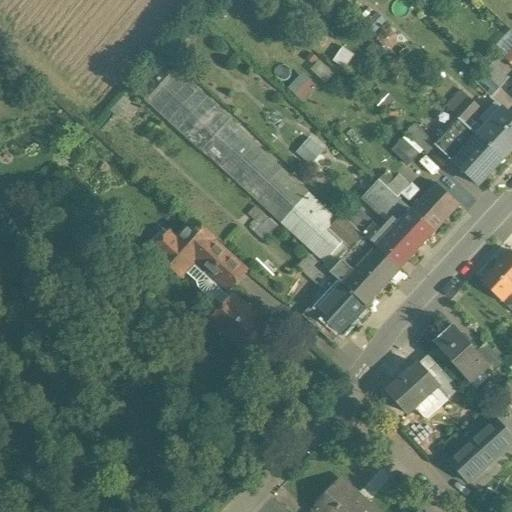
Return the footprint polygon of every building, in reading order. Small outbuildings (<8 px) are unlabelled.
[(192,13),(161,49),(171,58),(202,22),(192,13)] [(161,49),(129,86),(138,95),(171,58),(161,49)] [(509,79),(492,63),(483,72),(500,88),(509,79)] [(184,134),(212,104),(175,69),(147,99),(184,134)] [(500,88),(483,72),(475,81),(491,97),(500,88)] [(300,98),(315,85),(304,73),(290,87),(300,98)] [(480,108),(461,90),(446,107),(459,119),(460,118),(466,124),(480,108)] [(352,233),(212,104),(184,134),(200,150),(201,149),(280,223),(279,224),(319,262),(318,262),(318,263),(330,274),(361,241),(352,233)] [(511,148),(511,116),(504,110),(479,136),(503,158),(511,148)] [(466,124),(460,118),(459,119),(435,146),(478,186),(503,158),(479,136),(466,124)] [(435,146),(414,126),(405,135),(426,154),(435,146)] [(312,166),(325,150),(308,136),(295,153),(312,166)] [(399,174),(386,188),(397,198),(410,184),(399,174)] [(394,229),(411,211),(397,198),(386,188),(378,180),(361,199),(387,223),(394,229)] [(460,206),(436,183),(411,211),(435,233),(460,206)] [(355,229),(376,248),(386,238),(394,229),(387,223),(380,231),(356,206),(345,218),(355,229)] [(435,233),(411,211),(394,229),(386,238),(410,260),(435,233)] [(268,218),(255,232),(264,240),(277,226),(268,218)] [(194,221),(177,240),(163,228),(149,244),(163,256),(161,258),(181,276),(185,272),(213,241),(214,239),(194,221)] [(361,241),(330,274),(333,276),(332,277),(342,285),(367,258),(376,248),(355,229),(352,233),(361,241)] [(410,260),(386,238),(376,248),(401,270),(410,260)] [(246,271),(213,241),(185,272),(197,283),(199,288),(202,292),(207,296),(213,297),(225,308),(234,298),(236,299),(237,298),(236,294),(230,289),(246,271)] [(401,270),(376,248),(367,258),(391,281),(401,270)] [(511,250),(483,282),(504,301),(511,292),(511,250)] [(318,262),(308,254),(297,266),(321,289),(332,277),(333,276),(330,274),(318,263),(318,262)] [(367,258),(342,285),(366,308),(391,281),(367,258)] [(342,285),(317,313),(341,335),(366,308),(342,285)] [(236,299),(234,298),(225,308),(210,324),(245,355),(269,329),(236,299)] [(479,351),(455,325),(436,343),(473,384),(491,368),(487,364),(489,362),(479,351)] [(505,364),(486,344),(479,351),(489,362),(487,364),(491,368),(495,373),(505,364)] [(154,355),(139,372),(154,386),(170,369),(154,355)] [(459,390),(428,356),(420,364),(440,386),(437,388),(448,400),(459,390)] [(440,386),(420,364),(388,392),(408,415),(416,407),(427,419),(448,400),(437,388),(440,386)] [(511,389),(482,417),(490,426),(496,421),(497,422),(508,412),(509,412),(511,409),(511,389)] [(490,426),(482,433),(450,461),(470,483),(509,447),(509,446),(511,443),(511,438),(497,422),(496,421),(490,426)] [(376,511),(341,480),(314,510),(316,511),(376,511)]
